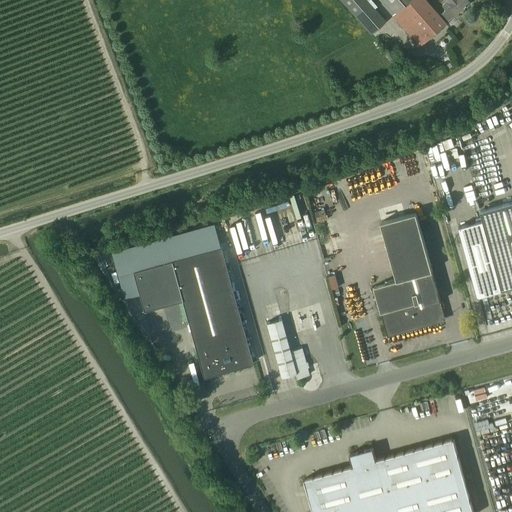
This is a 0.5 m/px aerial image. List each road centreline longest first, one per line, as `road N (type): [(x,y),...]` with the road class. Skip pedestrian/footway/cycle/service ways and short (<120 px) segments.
road 1 (unclassified): [(0,234),(404,104),(482,63),(511,27)]
road 2 (unknown): [(396,377),(357,218),(365,203),(412,189),(430,205),(468,357)]
road 3 (unclassified): [(261,511),(229,460),(227,437),(237,423),(511,345)]
road 4 (unknown): [(390,431),(457,423),(490,511)]
